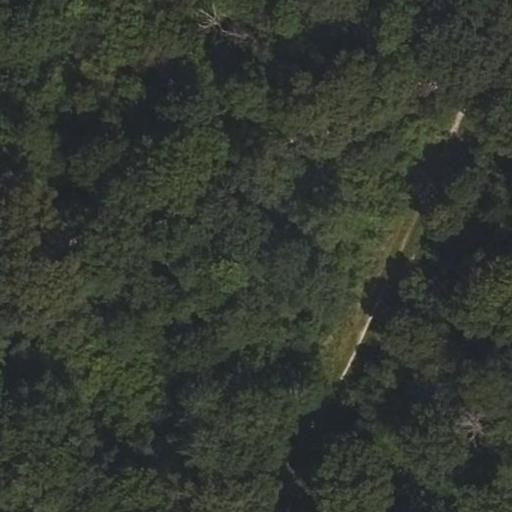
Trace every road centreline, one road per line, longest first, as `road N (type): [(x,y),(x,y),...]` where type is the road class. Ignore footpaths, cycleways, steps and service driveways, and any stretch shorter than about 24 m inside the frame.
road 1 (track): [(0,282),(502,58)]
road 2 (unknown): [(502,58),(251,511)]
